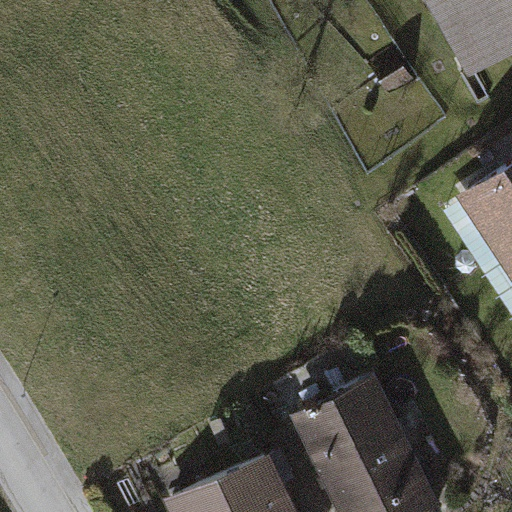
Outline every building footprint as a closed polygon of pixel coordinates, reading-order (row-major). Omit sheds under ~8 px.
[(511,61),(511,0),(429,0),(474,82),(511,61)] [(405,63),(376,82),(388,100),(417,82),(405,63)] [(511,243),(511,158),(468,186),(506,247),(511,243)] [(451,511),(380,377),(299,420),(347,511),(451,511)] [(282,444),(173,495),(181,511),(292,511),(277,481),(295,472),(282,444)]
